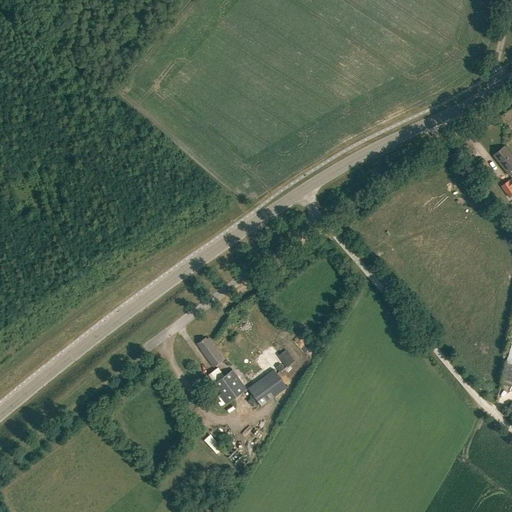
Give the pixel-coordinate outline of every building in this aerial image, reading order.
[(500,186),(508,198),(511,195),(511,156),(505,147),(493,155),(507,174),(508,173),(511,178),(500,186)] [(205,338),(196,344),(201,350),(200,350),(212,367),(224,359),(224,358),(223,358),(209,338),(207,339),(205,338)] [(278,355),(286,367),(294,361),(286,349),(278,355)] [(230,366),(211,382),(227,401),(246,385),(230,367),(230,366)] [(248,388),(257,401),(261,406),(274,397),(287,387),(274,369),(248,388)] [(228,449),(237,460),(246,453),(238,444),(234,448),(232,446),(228,449)]
